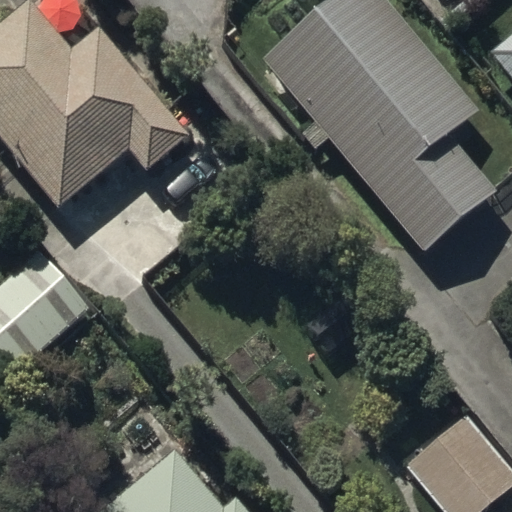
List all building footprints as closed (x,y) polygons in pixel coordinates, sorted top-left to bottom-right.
[(421,264),(492,205),(446,151),(477,126),(370,0),(345,0),(260,71),(421,264)] [(26,12),(0,32),(0,156),(55,222),(125,164),(143,186),(186,150),(94,40),(68,62),(26,12)] [(511,40),(483,65),(511,99),(511,40)] [(0,374),(11,386),(87,320),(37,262),(0,293),(0,374)] [(494,511),(511,497),(511,486),(463,428),(402,479),(430,511),(494,511)] [(252,511),(245,503),(232,511),(214,511),(171,459),(111,511),(252,511)]
